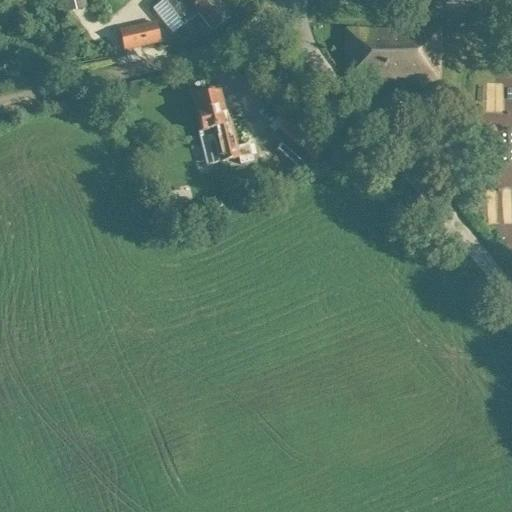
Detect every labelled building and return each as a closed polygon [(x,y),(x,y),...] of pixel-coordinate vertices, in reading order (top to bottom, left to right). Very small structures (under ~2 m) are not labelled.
[(74,0),(61,0),(65,14),(77,11),(74,0)] [(229,17),(215,0),(165,0),(183,25),(198,14),(212,31),(229,17)] [(155,23),(121,31),(125,51),(159,43),(155,23)] [(438,80),(439,31),(346,31),(346,80),(438,80)] [(219,92),(194,99),(202,132),(211,129),(221,165),(223,165),(240,161),(241,165),(253,162),(249,144),(237,148),(228,112),(224,113),(219,92)] [(286,121),(273,136),(281,144),(276,149),(301,171),(306,166),(308,168),(322,153),(286,121)]
